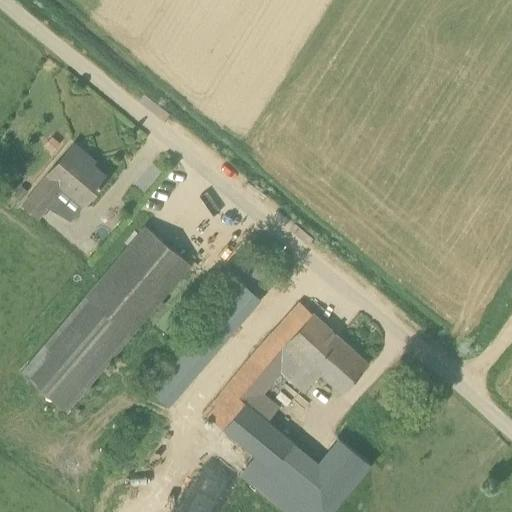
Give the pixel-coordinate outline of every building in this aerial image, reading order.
[(51,136),(44,145),(52,153),(60,143),(51,136)] [(37,219),(56,196),(64,187),(84,204),(108,177),(84,157),(87,154),(74,143),(48,174),(21,206),(37,219)] [(191,264),(145,225),(21,371),(67,410),(191,264)] [(229,334),(261,297),(238,277),(206,315),(229,334)] [(204,412),(271,468),(293,441),(268,420),(279,406),(263,393),(281,371),(303,392),(320,373),(342,392),(368,363),(300,301),(256,349),(204,412)]
